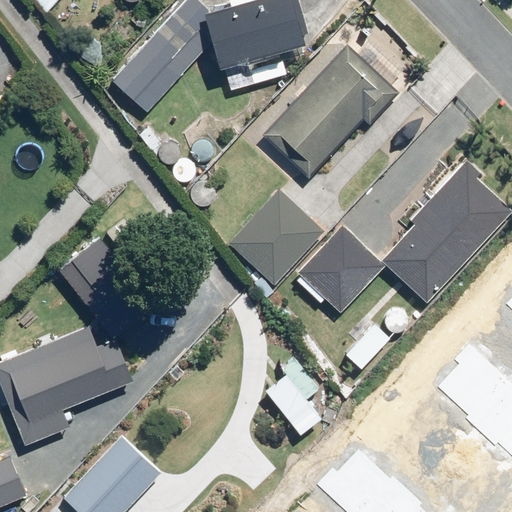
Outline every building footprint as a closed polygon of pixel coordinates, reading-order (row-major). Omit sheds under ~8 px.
[(36,0),(48,12),(59,0),(36,0)] [(148,112),(214,41),(223,71),(307,45),(303,35),(311,33),(300,0),(257,0),(213,13),(199,0),(187,0),(114,80),(148,112)] [(147,0),(122,0),(136,13),(147,0)] [(348,44),(264,135),(311,178),(366,119),(372,125),(401,93),(348,44)] [(255,84),(288,75),(284,61),(251,70),(255,84)] [(428,302),(511,212),(511,209),(478,178),(483,173),(468,160),(412,220),(417,224),(383,261),(428,302)] [(278,265),(316,224),(280,190),(241,232),(278,265)] [(344,226),(300,271),(342,312),(386,266),(344,226)] [(267,266),(250,249),(239,259),(255,277),(267,266)] [(511,311),(511,282),(497,297),(511,311)] [(107,323),(0,363),(0,380),(26,445),(69,428),(62,409),(130,382),(107,323)] [(459,366),(439,389),(511,454),(511,381),(470,344),(455,362),(459,366)] [(296,354),(279,369),(296,389),(313,374),(296,354)] [(129,511),(163,477),(121,437),(62,497),(77,511),(129,511)] [(348,511),(426,511),(359,447),(321,486),(348,511)] [(12,459),(0,463),(0,509),(27,499),(12,459)]
